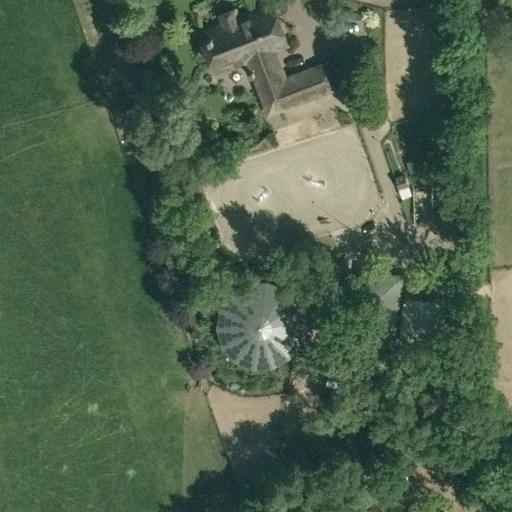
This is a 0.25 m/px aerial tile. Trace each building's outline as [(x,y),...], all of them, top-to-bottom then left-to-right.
[(338,87),(328,62),(284,79),(273,49),(287,44),(272,5),(237,19),(239,24),(210,35),(221,63),(246,53),(259,87),(269,84),(279,109),(338,87)] [(395,177),(402,198),(412,195),(405,174),(395,177)] [(426,221),(439,221),(439,207),(427,207),(426,221)] [(447,301),(402,296),(404,274),(364,270),(356,341),(396,346),(397,335),(442,341),(447,301)] [(219,307),(216,326),(221,346),(235,362),(253,368),(274,367),(291,357),(305,341),(308,321),(301,298),(286,287),(268,280),(248,282),(231,290),(219,307)]
